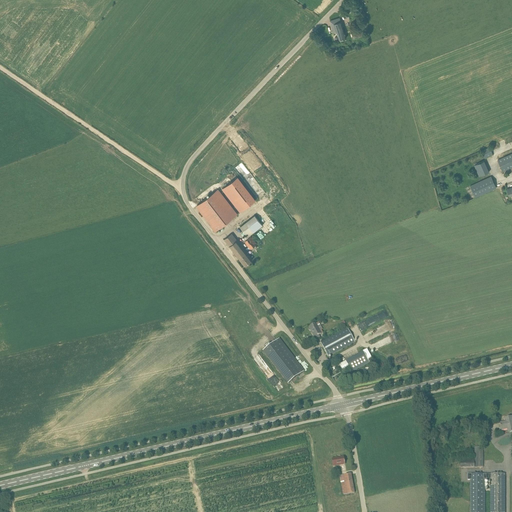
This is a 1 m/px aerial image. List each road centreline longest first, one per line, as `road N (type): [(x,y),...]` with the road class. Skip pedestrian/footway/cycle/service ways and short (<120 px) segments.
road 1 (unclassified): [(341,405),(182,190),(200,150),(345,0)]
road 2 (primary): [(341,405),(27,480)]
road 3 (track): [(182,190),(0,66)]
road 4 (primary): [(511,365),(341,405)]
